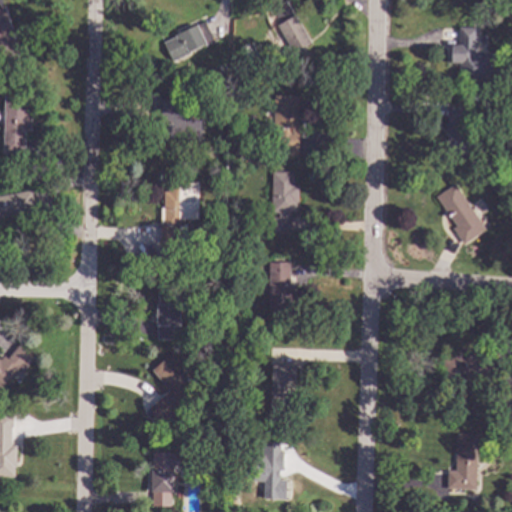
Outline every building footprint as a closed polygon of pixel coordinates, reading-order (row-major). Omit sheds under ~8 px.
[(311,42),(295,52),(297,55),(287,61),(281,51),(289,46),(277,26),(281,24),(272,10),(287,2),(311,42)] [(16,39),(13,40),(19,57),(0,63),(0,7),(4,6),(16,39)] [(213,42),(173,62),(163,43),(204,23),(213,42)] [(459,27),(476,28),(476,53),(492,53),(491,82),(456,81),(457,64),(448,63),(449,45),(458,45),(459,27)] [(228,82),(228,92),(217,92),(217,82),(228,82)] [(29,113),(32,113),(31,131),(25,131),(24,154),(3,154),(5,94),(29,94),(29,113)] [(298,157),(274,157),(274,96),(298,96),(298,157)] [(186,111),(201,111),(201,141),(166,140),(166,126),(161,126),(161,101),(186,102),(186,111)] [(464,125),(469,125),(468,155),(447,155),(447,137),(445,137),(445,123),(447,123),(448,107),(464,107),(464,125)] [(244,152),(237,158),(232,153),(238,146),(244,152)] [(293,185),(298,185),(298,203),(296,203),(296,214),(289,214),(289,218),(291,218),(291,231),(271,231),(271,218),(278,218),(278,213),(272,213),(272,172),(293,172),(293,185)] [(199,181),(198,220),(183,220),(183,224),(187,224),(186,240),(178,240),(178,245),(160,244),(161,208),(163,208),(164,192),(168,192),(169,181),(199,181)] [(485,229),(463,244),(453,229),(456,226),(436,197),(454,184),(485,229)] [(34,208),(20,210),(20,213),(2,217),(2,219),(0,219),(0,196),(31,191),(34,208)] [(289,286),(292,286),(292,314),(269,314),(269,262),(289,262),(289,286)] [(180,340),(156,340),(156,306),(159,306),(159,287),(166,287),(166,280),(180,280),(180,340)] [(35,359),(23,372),(20,369),(11,380),(9,379),(0,389),(0,360),(3,356),(7,359),(19,345),(35,359)] [(199,390),(184,402),(187,406),(161,427),(147,409),(169,392),(152,371),(172,355),(199,390)] [(498,373),(465,380),(467,392),(448,396),(440,359),(461,355),(461,358),(480,355),(480,357),(494,355),(498,373)] [(242,364),(234,369),(230,362),(238,357),(242,364)] [(294,388),(292,388),(291,406),(285,406),(285,414),(270,414),(271,367),(294,367),(294,388)] [(0,424),(11,425),(11,446),(16,446),(15,467),(14,467),(14,477),(0,476),(0,424)] [(477,435),(476,490),(447,489),(448,471),(455,471),(456,435),(477,435)] [(279,450),(282,450),(282,469),(278,469),(278,479),(285,479),(285,498),(263,497),(263,481),(251,480),(252,455),(260,455),(261,441),(279,442),(279,450)] [(172,471),(173,471),(173,493),(170,493),(170,506),(151,506),(152,453),(172,453),(172,471)]
